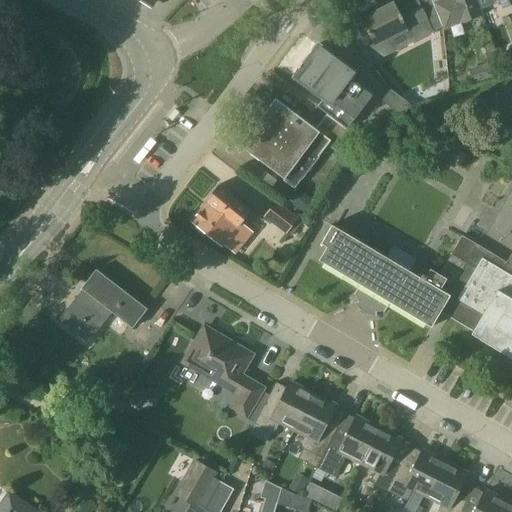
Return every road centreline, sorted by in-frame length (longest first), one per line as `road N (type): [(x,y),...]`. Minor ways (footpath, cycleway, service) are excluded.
road 1 (residential): [(511,446),(151,234),(147,218)]
road 2 (residential): [(307,0),(152,198),(147,218)]
road 3 (tertiary): [(16,258),(65,215),(117,130)]
road 4 (tertiary): [(117,130),(65,182),(16,258)]
